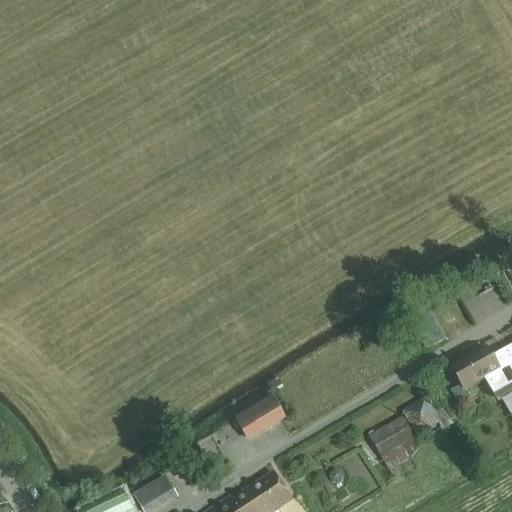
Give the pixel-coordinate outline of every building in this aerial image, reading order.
[(497,372),(485,379),(490,388),(493,394),(511,382),(511,348),(491,361),(497,372)] [(497,372),(491,361),(485,350),(451,369),(460,385),(451,391),(459,405),(470,399),(465,390),(485,379),(497,372)] [(439,371),(428,376),(432,384),(443,378),(439,371)] [(441,423),(427,397),(402,411),(417,437),(441,423)] [(511,399),(503,404),(510,415),(511,413),(511,399)] [(282,418),(272,400),(248,415),(258,432),(282,418)] [(368,437),(389,472),(414,457),(421,447),(403,416),(368,437)] [(341,482),(342,477),(339,472),(334,472),(330,474),(329,479),(332,484),(337,485),(341,482)] [(229,496),(228,496),(238,511),(273,511),(290,502),(271,473),(231,499),(229,496)] [(131,497),(140,511),(144,511),(172,494),(162,477),(131,497)] [(128,511),(117,490),(78,511),(128,511)] [(238,511),(228,496),(203,511),(238,511)]
